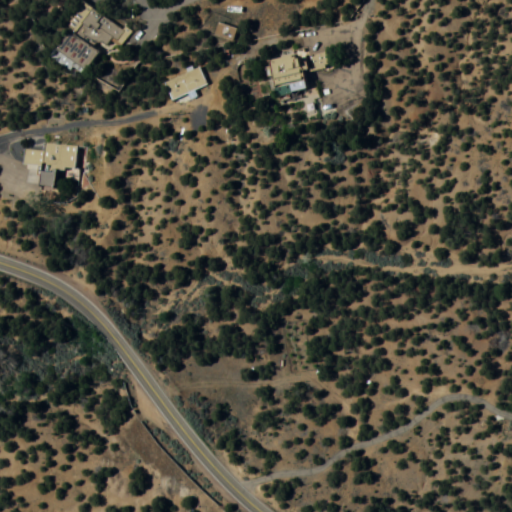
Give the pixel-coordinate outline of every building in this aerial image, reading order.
[(61,49),(90,68),(110,39),(121,46),(132,31),(86,0),(70,23),(75,27),(61,49)] [(236,28),(216,23),(213,36),(233,41),(236,28)] [(304,90),(301,72),(328,66),(325,51),(302,55),(302,53),(266,60),(273,97),(304,90)] [(208,84),(200,66),(166,81),(174,99),(208,84)] [(24,164),(43,164),(42,185),(58,186),(58,171),(75,172),(77,144),(44,143),(44,149),(25,148),(24,164)]
